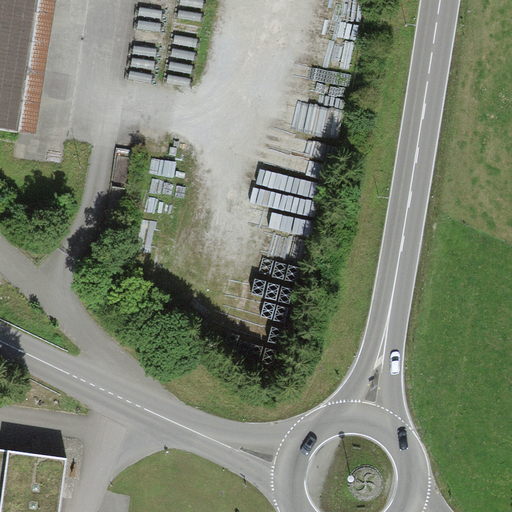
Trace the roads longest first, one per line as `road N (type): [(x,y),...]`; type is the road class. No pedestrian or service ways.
road 1 (primary): [(365,420),(438,0)]
road 2 (unclassified): [(291,468),(0,339)]
road 3 (unknown): [(48,294),(105,201),(130,123)]
